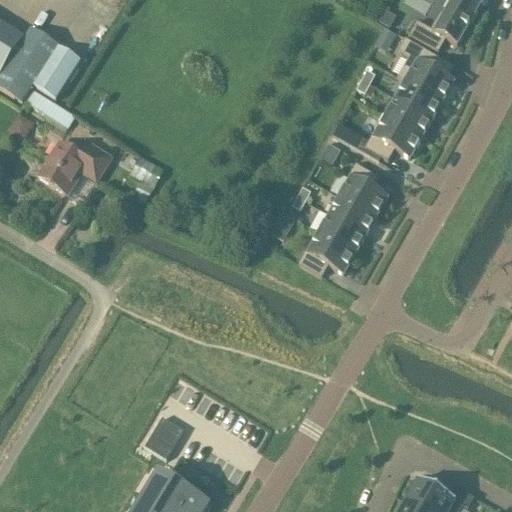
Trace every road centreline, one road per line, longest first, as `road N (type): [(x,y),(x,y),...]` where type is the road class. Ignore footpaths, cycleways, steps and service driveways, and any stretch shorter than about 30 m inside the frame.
road 1 (residential): [(0,478),(108,301),(0,235)]
road 2 (residential): [(511,77),(382,316)]
road 3 (residential): [(382,316),(257,511)]
road 4 (residential): [(382,316),(468,355),(511,277)]
road 5 (residential): [(511,509),(421,458),(398,464),(375,511)]
